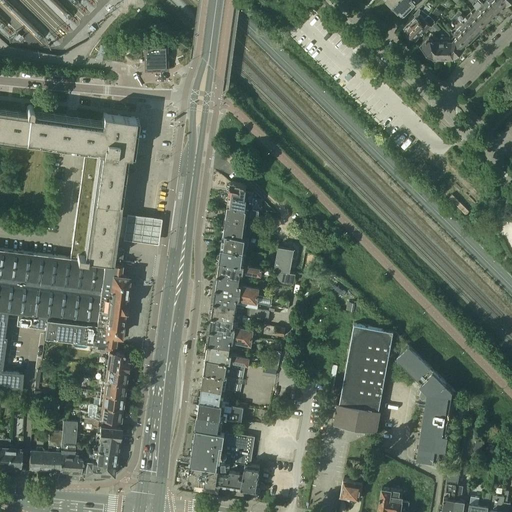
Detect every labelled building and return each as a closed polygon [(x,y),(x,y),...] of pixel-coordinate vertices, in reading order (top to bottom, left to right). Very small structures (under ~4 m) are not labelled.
[(396,0),(393,3),(402,13),(415,0),(396,0)] [(485,25),(495,16),(479,0),(469,0),(477,8),(472,12),(485,25)] [(479,0),(495,16),(506,4),(501,0),(479,0)] [(476,34),(485,25),(472,12),(469,16),(466,16),(460,9),(455,14),(476,34)] [(415,39),(431,24),(435,19),(429,13),(426,17),(420,12),(411,22),(405,29),(408,31),(406,33),(411,39),(413,36),(415,39)] [(453,31),(455,32),(467,44),(476,34),(455,14),(452,17),(458,23),(458,27),(453,31)] [(441,29),(435,23),(431,27),(431,28),(437,33),(441,29)] [(466,47),(466,44),(467,44),(455,32),(453,35),(455,37),(451,41),(452,57),(453,57),(461,49),(464,49),(466,47)] [(434,57),(437,57),(437,40),(436,40),(432,37),(433,35),(431,33),(421,44),(422,46),(421,47),(424,50),(426,50),(434,57)] [(451,57),(452,57),(451,41),(449,41),(449,40),(444,40),(444,38),(442,38),(442,40),(438,40),(438,41),(437,40),(437,57),(451,57)] [(168,47),(146,48),(146,68),(152,68),(152,70),(166,69),(166,67),(168,67),(168,47)] [(27,107),(26,113),(23,138),(25,138),(26,139),(27,136),(74,142),(87,144),(85,158),(84,158),(70,257),(112,263),(112,260),(122,261),(124,249),(110,247),(123,152),(133,154),(138,117),(103,113),(102,123),(76,119),(66,118),(66,115),(33,110),(33,108),(33,107),(33,106),(32,106),(32,105),(31,105),(30,105),(29,105),(28,105),(28,106),(27,106),(27,107)] [(0,134),(23,138),(26,113),(0,108),(0,134)] [(451,165),(456,160),(451,155),(446,160),(451,165)] [(425,162),(417,171),(431,183),(439,174),(425,162)] [(230,190),(229,194),(248,197),(253,198),(254,193),(249,188),(250,185),(231,182),(228,183),(227,188),(230,190)] [(254,203),(247,202),(248,197),(229,194),(226,195),(226,198),(228,200),(228,204),(254,209),(254,203)] [(469,211),(452,194),(449,197),(466,214),(469,211)] [(260,210),(254,209),(228,204),(227,210),(226,210),(225,216),(246,220),(247,215),(251,216),(259,217),(260,210)] [(160,244),(164,219),(148,217),(129,214),(125,239),(145,242),(160,244)] [(225,216),(224,225),(225,225),(224,231),(244,235),(246,220),(226,216),(225,216)] [(224,231),(221,245),(247,250),(248,245),(249,245),(250,236),(243,235),(224,231)] [(218,256),(219,258),(220,258),(220,259),(243,264),(244,256),(247,256),(248,250),(247,250),(221,245),(220,252),(218,253),(218,256)] [(275,269),(287,271),(296,273),(300,249),(279,246),(275,269)] [(52,255),(18,250),(0,247),(0,383),(21,385),(22,371),(0,369),(0,368),(4,335),(2,334),(3,325),(5,311),(15,312),(14,321),(42,325),(52,255)] [(122,264),(112,263),(52,255),(42,325),(41,333),(93,340),(93,342),(96,342),(115,344),(116,334),(121,335),(121,333),(124,310),(126,310),(127,301),(125,301),(128,278),(129,276),(120,275),(122,264)] [(264,267),(243,264),(220,259),(220,260),(218,260),(217,264),(219,264),(219,266),(217,265),(216,273),(240,278),(241,272),(262,275),(264,267)] [(296,273),(287,271),(285,281),(294,283),(296,273)] [(260,287),(239,284),(240,278),(216,273),(215,280),(217,280),(216,287),(259,295),(260,287)] [(258,303),(259,295),(216,287),(215,290),(213,290),(212,297),(215,297),(214,301),(236,305),(237,299),(258,303)] [(358,301),(354,300),(353,302),(348,301),(347,310),(356,311),(358,301)] [(270,311),(236,305),(214,301),(213,304),(211,304),(210,311),(213,311),(212,315),(234,319),(242,321),(243,316),(269,320),(270,311)] [(210,329),(216,330),(253,336),(254,329),(233,325),(234,319),(212,315),(211,318),(209,318),(208,325),(211,325),(210,329)] [(379,410),(394,330),(355,323),(341,403),(340,403),(337,421),(356,424),(376,427),(379,410)] [(276,326),(275,334),(284,336),(286,328),(276,326)] [(210,329),(209,335),(208,335),(207,342),(230,347),(231,341),(252,344),(253,336),(216,330),(210,329)] [(105,357),(103,366),(127,369),(128,370),(128,369),(129,369),(130,369),(131,368),(132,368),(132,367),(133,366),(133,365),(133,364),(132,363),(131,362),(130,362),(129,362),(129,360),(128,360),(129,356),(123,355),(124,352),(118,351),(118,345),(115,344),(96,342),(96,347),(105,349),(105,350),(108,350),(108,357),(105,357)] [(205,349),(208,350),(207,357),(234,362),(245,364),(253,365),(254,363),(249,362),(250,356),(229,353),(230,347),(207,342),(205,349)] [(409,345),(396,358),(419,381),(428,389),(417,455),(438,458),(440,445),(445,446),(448,427),(446,426),(452,387),(409,345)] [(207,357),(204,370),(243,378),(245,364),(234,362),(207,357)] [(105,372),(104,379),(125,382),(125,381),(127,380),(128,376),(126,374),(127,369),(103,366),(103,372),(105,372)] [(276,369),(264,367),(262,374),(275,376),(276,369)] [(204,370),(202,384),(222,388),(241,391),(243,378),(204,370)] [(125,382),(104,379),(103,386),(101,386),(100,391),(123,394),(124,389),(126,387),(127,384),(125,382)] [(202,384),(200,398),(220,402),(222,388),(202,384)] [(102,397),(101,404),(122,407),(124,405),(125,401),(123,399),(123,394),(100,391),(99,397),(102,397)] [(1,402),(13,403),(14,395),(1,395),(1,402)] [(198,412),(216,415),(224,417),(242,419),(244,406),(220,402),(200,398),(198,408),(198,412)] [(120,420),(121,415),(123,413),(123,410),(122,408),(122,407),(101,404),(89,403),(87,415),(83,415),(82,421),(98,424),(100,424),(102,424),(103,418),(120,420)] [(196,426),(222,430),(224,417),(216,415),(198,412),(196,426)] [(62,430),(61,451),(59,468),(59,470),(81,472),(80,471),(81,472),(82,459),(83,447),(76,445),(78,421),(63,419),(62,430)] [(120,426),(102,424),(100,424),(99,431),(97,431),(96,436),(119,438),(119,433),(120,433),(121,432),(121,429),(121,428),(120,428),(120,426)] [(196,426),(190,462),(203,464),(216,466),(217,466),(221,440),(224,440),(226,431),(222,430),(196,426)] [(45,449),(44,464),(45,465),(45,468),(45,470),(46,471),(48,469),(48,468),(53,468),(59,468),(61,451),(62,430),(49,429),(48,450),(45,449)] [(93,448),(117,451),(117,450),(119,448),(119,446),(118,444),(119,438),(96,436),(95,442),(99,442),(98,448),(94,448),(93,448)] [(0,464),(3,464),(2,466),(8,466),(8,465),(10,447),(10,438),(3,438),(3,440),(0,439),(0,464)] [(45,470),(45,468),(45,465),(44,464),(45,449),(42,449),(43,440),(37,440),(36,449),(30,448),(29,466),(30,466),(30,468),(32,469),(33,469),(36,469),(36,467),(42,467),(41,469),(43,470),(45,470)] [(483,441),(476,440),(474,455),(480,456),(483,441)] [(14,465),(21,466),(22,448),(10,447),(8,466),(14,467),(14,465)] [(88,452),(88,459),(117,462),(117,456),(117,455),(117,451),(93,448),(93,453),(88,452)] [(88,459),(82,459),(81,472),(94,473),(94,474),(96,475),(97,475),(100,476),(102,475),(103,475),(103,473),(112,474),(115,472),(115,463),(117,462),(88,459)] [(472,460),(465,459),(462,474),(470,475),(472,464),(472,460)] [(190,479),(256,488),(260,465),(244,463),(244,465),(245,465),(242,477),(239,476),(240,470),(217,466),(216,466),(203,464),(190,462),(189,468),(188,468),(186,469),(185,474),(187,476),(188,476),(188,477),(190,479)] [(450,468),(449,496),(464,496),(465,483),(461,483),(461,468),(450,468)] [(346,478),(343,496),(363,500),(367,482),(346,478)] [(385,486),(381,509),(392,511),(392,509),(405,511),(405,509),(412,511),(414,501),(406,500),(407,496),(405,495),(407,490),(385,486)] [(475,496),(474,502),(471,511),(491,511),(493,505),(492,505),(494,493),(488,492),(486,504),(482,503),(483,497),(475,496)] [(505,511),(506,511),(508,496),(504,496),(503,501),(500,500),(498,510),(495,509),(494,511),(505,511)] [(456,511),(459,499),(448,497),(445,511),(456,511)] [(459,499),(456,511),(467,511),(469,501),(459,499)]
